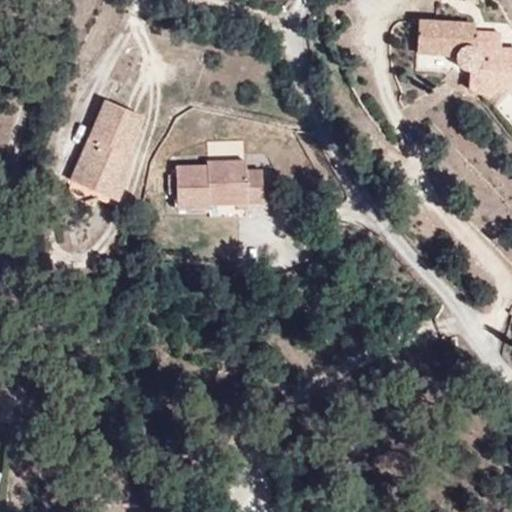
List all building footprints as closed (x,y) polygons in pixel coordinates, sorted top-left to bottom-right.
[(511,38),(493,37),(493,26),(467,25),(467,18),(412,16),(409,51),(445,53),(448,61),(456,67),(464,68),(464,80),(511,82),(511,38)] [(114,189),(133,143),(111,135),(127,99),(108,91),(74,171),(114,189)] [(128,141),(144,106),(127,99),(111,135),(128,141)] [(247,151),(208,149),(208,158),(174,157),(173,204),(213,205),(213,198),(265,199),(267,159),(247,158),(247,151)] [(14,378),(0,374),(0,406),(7,408),(14,378)]
